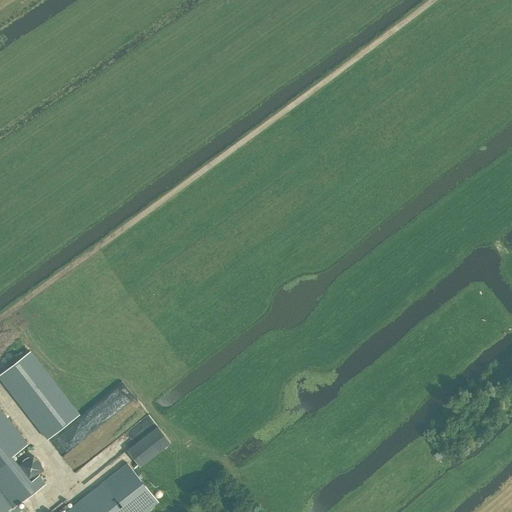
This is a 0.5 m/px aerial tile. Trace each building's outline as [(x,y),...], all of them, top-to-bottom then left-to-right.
[(30,351),(0,374),(0,378),(46,438),(79,413),(30,351)] [(0,411),(0,483),(14,502),(17,505),(45,484),(39,476),(30,482),(11,457),(26,445),(0,411)] [(129,449),(128,450),(141,467),(153,457),(171,443),(158,427),(140,441),(129,449)] [(128,463),(64,511),(146,511),(159,503),(128,463)] [(0,511),(22,511),(17,505),(14,502),(0,483),(0,511)]
